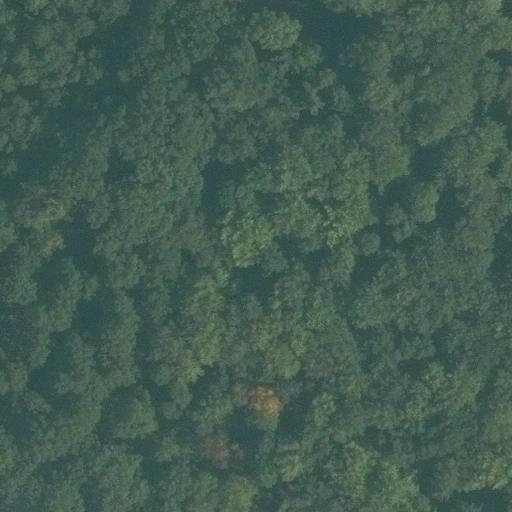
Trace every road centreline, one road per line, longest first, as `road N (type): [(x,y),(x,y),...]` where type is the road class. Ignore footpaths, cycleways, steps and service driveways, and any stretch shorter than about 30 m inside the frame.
road 1 (tertiary): [(0,329),(237,0)]
road 2 (track): [(130,511),(0,396)]
